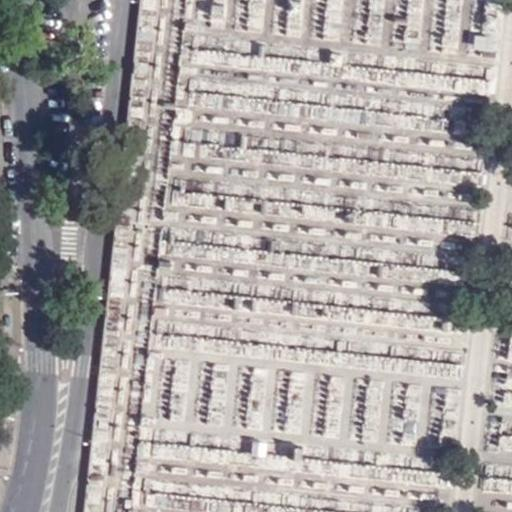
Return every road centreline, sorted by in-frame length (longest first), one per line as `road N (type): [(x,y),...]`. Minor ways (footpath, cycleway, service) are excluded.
road 1 (tertiary): [(33,238),(40,362),(20,511)]
road 2 (tertiary): [(57,511),(94,241)]
road 3 (tertiary): [(94,241),(119,0)]
road 4 (tertiary): [(20,0),(33,238)]
